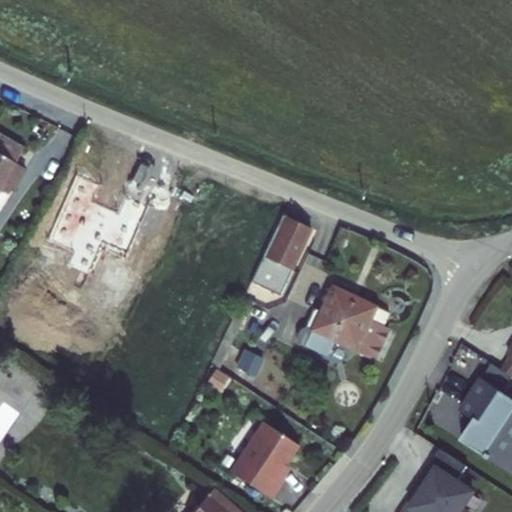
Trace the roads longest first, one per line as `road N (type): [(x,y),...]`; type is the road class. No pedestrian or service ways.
road 1 (residential): [(0,69),(473,270)]
road 2 (residential): [(321,511),(389,424),(473,270)]
